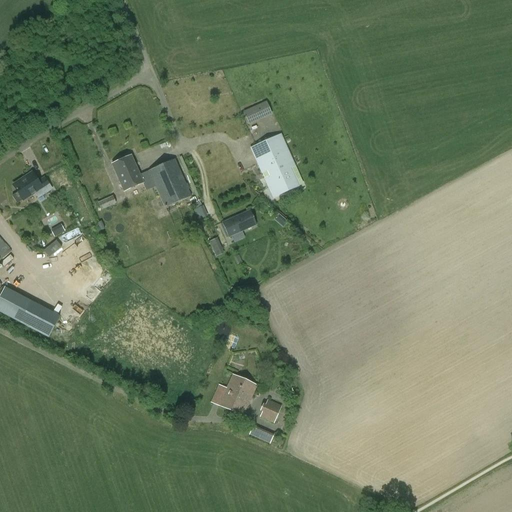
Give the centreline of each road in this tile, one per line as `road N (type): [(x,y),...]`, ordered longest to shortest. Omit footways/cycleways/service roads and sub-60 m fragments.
road 1 (unclassified): [(0,160),(150,72),(121,0)]
road 2 (unknown): [(0,331),(173,419),(217,419)]
road 3 (unknown): [(150,72),(194,185)]
